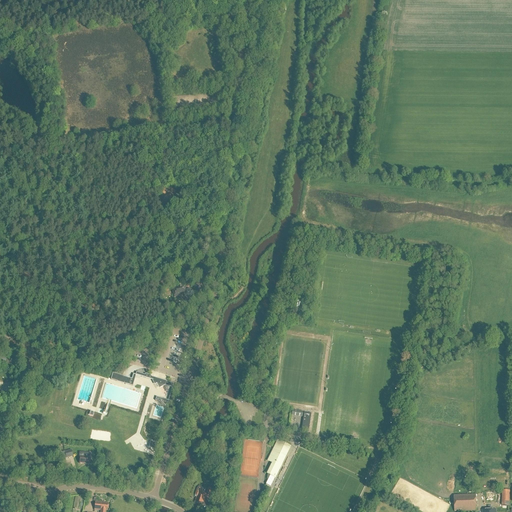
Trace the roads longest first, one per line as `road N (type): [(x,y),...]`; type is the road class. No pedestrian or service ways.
road 1 (unclassified): [(153,499),(217,285),(246,0)]
road 2 (track): [(234,121),(50,140),(0,124)]
road 3 (unclassified): [(34,511),(62,487),(153,499)]
